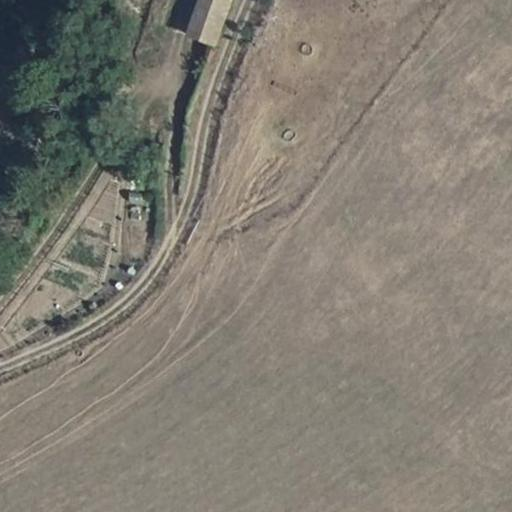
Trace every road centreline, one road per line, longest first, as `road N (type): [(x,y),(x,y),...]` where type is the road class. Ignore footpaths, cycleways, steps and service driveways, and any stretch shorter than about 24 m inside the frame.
road 1 (track): [(0,368),(80,333),(161,264),(189,195),(212,94),(253,0)]
road 2 (track): [(59,0),(43,134),(0,221)]
